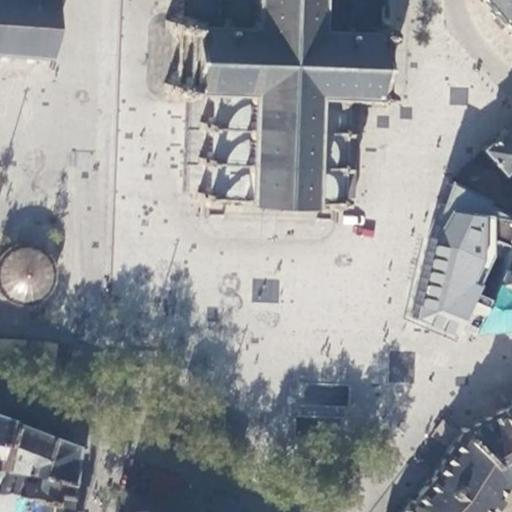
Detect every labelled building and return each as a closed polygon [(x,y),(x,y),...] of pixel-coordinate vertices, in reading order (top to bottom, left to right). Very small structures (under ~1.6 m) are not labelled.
[(29,63),(34,63),(34,57),(49,59),(54,0),(0,0),(0,54),(3,55),(3,61),(7,61),(8,55),(29,57),(29,63)] [(177,0),(177,16),(173,15),(173,19),(170,19),(170,23),(165,23),(165,30),(169,31),(169,35),(171,35),(170,64),(170,82),(167,82),(167,87),(163,87),(163,96),(167,96),(167,98),(170,98),(170,102),(179,102),(179,99),(183,99),(183,98),(190,98),(191,96),(205,96),(204,124),(197,123),(196,133),(204,133),(204,158),(195,158),(195,169),(203,169),(203,194),(194,194),(194,202),(203,202),(202,218),(207,218),(208,202),(329,206),(329,222),(335,222),(335,206),(343,206),(343,198),(335,198),(335,173),(344,173),(344,163),(336,162),(337,136),(345,136),(345,127),(337,127),(338,102),(353,102),(353,104),(360,104),(360,106),(364,106),(364,109),(373,109),(373,105),(377,105),(377,101),(381,101),(381,92),(377,92),(377,88),(375,88),(375,71),(376,42),(379,42),(379,38),(383,38),(383,29),(380,29),(380,26),(376,26),(376,23),(373,23),(373,5),(382,6),(381,0),(177,0)] [(511,0),(482,0),(484,2),(486,0),(493,0),(511,16),(511,0)] [(511,122),(482,149),(501,174),(511,167),(511,122)] [(468,331),(511,228),(511,222),(489,205),(488,198),(448,181),(438,209),(415,314),(451,328),(460,330),(468,331)] [(511,228),(468,331),(499,327),(511,325),(511,228)] [(46,294),(37,250),(0,257),(9,301),(46,294)] [(511,402),(497,410),(511,440),(511,402)] [(479,420),(459,430),(504,481),(511,477),(511,440),(497,410),(479,420)] [(0,443),(2,444),(10,421),(0,417),(0,443)] [(31,474),(70,482),(74,446),(36,431),(10,421),(2,444),(0,453),(0,468),(19,472),(21,459),(27,460),(26,463),(30,464),(29,474),(31,474)] [(430,473),(477,511),(504,481),(459,430),(444,452),(428,472),(430,473)] [(0,494),(66,507),(68,494),(70,482),(31,474),(30,481),(33,481),(32,488),(17,486),(19,472),(0,468),(0,494)] [(29,474),(19,472),(17,486),(32,488),(33,481),(30,481),(31,474),(29,474)] [(419,486),(407,501),(427,511),(476,511),(477,511),(430,473),(419,486)] [(67,511),(68,507),(66,507),(0,494),(0,511),(67,511)] [(398,511),(427,511),(407,501),(398,511)]
